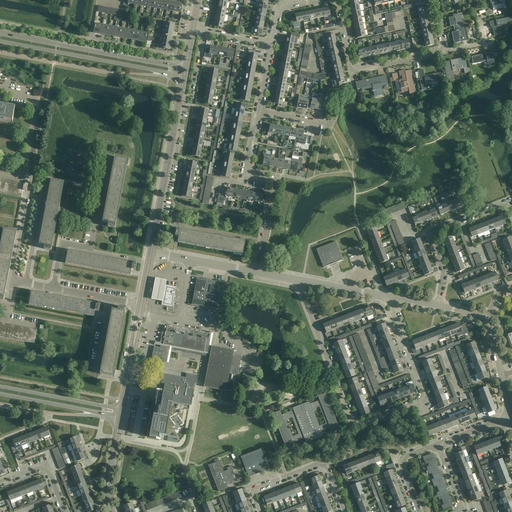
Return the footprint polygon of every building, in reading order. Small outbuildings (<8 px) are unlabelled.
[(162,0),(161,0),(155,0),(154,8),(160,9),(162,0)] [(162,0),(160,9),(166,10),(168,1),(162,0)] [(504,0),(491,0),(493,10),(506,7),(504,0)] [(175,3),(168,1),(166,10),(173,11),(175,3)] [(181,4),(175,3),(173,11),(180,13),(181,4)] [(360,11),(359,5),(350,7),(352,13),(360,11)] [(332,21),(331,15),(329,7),(322,9),(323,17),(324,20),(328,19),(328,22),(332,21)] [(416,16),(419,15),(428,13),(426,7),(418,9),(418,12),(416,13),(416,16)] [(322,9),(315,10),(317,18),(323,17),(322,9)] [(315,10),(308,12),(310,20),(317,18),(315,10)] [(352,13),(353,19),(362,17),(360,11),(352,13)] [(310,22),(310,20),(308,12),(301,13),(303,21),(303,23),(310,22)] [(216,13),(215,20),(224,21),(227,22),(228,16),(225,15),(216,13)] [(300,22),(303,21),(301,13),(295,14),(296,18),(292,19),(294,28),(301,27),(300,22)] [(419,15),(420,21),(429,20),(428,13),(419,15)] [(453,28),(453,29),(464,27),(461,13),(453,15),(454,17),(449,18),(450,26),(454,26),(454,28),(453,28)] [(257,15),(255,21),(264,23),(265,16),(257,15)] [(363,24),(362,17),(353,19),(354,26),(363,24)] [(499,19),(490,21),(491,27),(493,27),(494,36),(503,34),(501,26),(511,23),(511,21),(511,18),(500,21),(499,19)] [(223,28),(224,21),(215,20),(214,26),(223,28)] [(420,21),(422,28),(430,26),(429,20),(420,21)] [(165,22),(164,29),(173,30),(174,24),(165,22)] [(94,32),(101,34),(102,25),(96,24),(94,32)] [(354,26),(356,32),(364,30),(363,24),(354,26)] [(102,25),(101,34),(107,35),(109,26),(102,25)] [(107,35),(113,36),(115,27),(109,26),(107,35)] [(420,34),(423,34),(432,32),(430,26),(422,28),(422,30),(419,31),(420,34)] [(466,26),(464,27),(453,29),(454,30),(455,30),(455,32),(452,32),(454,44),(469,41),(466,26)] [(262,35),(263,29),(254,27),(253,34),(262,35)] [(120,37),(126,38),(128,30),(121,29),(120,37)] [(164,29),(163,35),(172,37),(173,30),(164,29)] [(128,30),(126,38),(132,40),(134,31),(128,30)] [(366,36),(364,30),(356,32),(357,38),(366,36)] [(132,40),(139,41),(140,32),(134,31),(132,40)] [(147,34),(140,32),(139,41),(146,42),(147,34)] [(327,39),(328,43),(336,41),(334,35),(331,35),(330,32),(321,33),(318,34),(319,37),(321,36),(322,40),(327,39)] [(285,43),(293,44),(294,41),(299,41),(300,35),(291,33),(290,37),(286,36),(285,43)] [(163,35),(162,42),(171,43),(172,37),(163,35)] [(434,45),(433,38),(424,40),(426,47),(434,45)] [(397,51),(403,50),(401,41),(401,39),(395,41),(395,43),(397,51)] [(408,40),(401,41),(403,50),(410,49),(408,40)] [(328,43),(329,50),(337,48),(336,41),(328,43)] [(171,43),(162,42),(160,48),(169,50),(171,43)] [(285,43),(284,50),(292,51),(293,44),(285,43)] [(395,43),(389,44),(391,53),(397,51),(395,43)] [(389,44),(383,45),(384,54),(391,53),(389,44)] [(212,55),(215,55),(217,46),(211,45),(210,48),(208,47),(207,50),(210,51),(209,55),(212,56),(212,55)] [(383,45),(376,47),(378,55),(384,54),(383,45)] [(229,49),(223,47),(221,58),(224,58),(224,57),(227,57),(229,49)] [(376,47),(370,48),(372,57),(378,55),(376,47)] [(486,54),(472,57),(473,64),(487,61),(489,67),(495,66),(491,47),(485,49),(486,54)] [(337,48),(329,50),(331,56),(339,54),(337,48)] [(370,48),(364,49),(366,58),(372,57),(370,48)] [(366,58),(364,49),(358,50),(359,59),(366,58)] [(284,50),(282,56),(291,58),(294,58),(295,52),(292,51),(284,50)] [(249,56),(248,59),(257,60),(258,54),(248,52),(248,56),(249,56)] [(331,56),(332,63),(340,61),(339,54),(331,56)] [(291,58),(282,56),(281,63),(289,65),(291,58)] [(462,58),(462,59),(451,61),(444,62),(448,82),(455,80),(453,71),(464,69),(465,74),(468,73),(465,57),(462,58)] [(340,61),(332,63),(334,70),(342,68),(340,61)] [(281,63),(280,70),(288,72),(289,65),(281,63)] [(334,70),(335,77),(343,75),(342,68),(334,70)] [(288,72),(280,70),(279,77),(287,78),(288,72)] [(402,79),(398,80),(398,76),(397,73),(392,74),(394,81),(395,81),(397,94),(402,93),(409,91),(409,94),(416,93),(415,85),(414,85),(412,76),(412,75),(411,70),(405,71),(405,70),(399,71),(400,76),(402,75),(402,79)] [(439,73),(424,76),(423,70),(418,71),(422,90),(431,88),(430,82),(440,80),(439,73)] [(318,74),(317,81),(320,81),(320,78),(325,77),(325,73),(318,74)] [(345,81),(343,75),(335,77),(333,77),(334,80),(331,81),(332,88),(341,86),(341,82),(345,81)] [(357,90),(361,89),(362,90),(373,88),(374,96),(383,95),(382,87),(389,86),(387,75),(355,82),(357,90)] [(279,77),(277,84),(286,85),(287,78),(279,77)] [(277,84),(276,90),(284,92),(287,92),(289,86),(286,85),(277,84)] [(276,90),(275,97),(283,99),(284,92),(276,90)] [(297,108),(301,109),(303,99),(304,96),(299,95),(298,99),(295,98),(293,106),(297,107),(297,108)] [(304,96),(303,99),(301,109),(307,110),(310,96),(304,95),(304,96)] [(287,103),(283,102),(283,99),(275,97),(274,104),(278,104),(277,108),(286,110),(287,103)] [(321,109),(324,110),(325,102),(322,102),(322,100),(317,99),(318,97),(317,97),(315,109),(320,110),(321,109)] [(0,118),(12,121),(12,122),(15,108),(14,108),(0,105),(0,104),(0,118)] [(272,133),(275,134),(277,126),(269,124),(267,135),(271,136),(272,133)] [(284,127),(277,126),(275,134),(278,134),(278,136),(282,137),(282,135),(284,127)] [(290,128),(284,127),(282,135),(289,136),(290,128)] [(290,128),(289,136),(288,139),(295,140),(296,138),(297,129),(290,128)] [(296,138),(299,138),(299,141),(302,142),(301,144),(305,144),(307,135),(303,135),(304,131),(297,129),(296,138)] [(225,156),(224,159),(233,160),(234,154),(224,152),(224,156),(225,156)] [(262,165),(269,166),(271,158),(272,155),(264,154),(262,165)] [(108,223),(107,227),(115,228),(116,226),(114,226),(125,166),(128,166),(129,160),(115,157),(103,222),(108,223)] [(278,159),(271,158),(269,166),(276,167),(278,159)] [(285,158),(284,160),(283,169),(290,170),(291,162),(292,159),(285,158)] [(296,171),(297,167),(301,168),(303,159),(299,158),(298,160),(295,160),(295,162),(291,162),(290,170),(296,171)] [(284,160),(278,159),(276,167),(283,169),(284,160)] [(44,245),(44,249),(51,251),(52,248),(50,248),(63,181),(52,179),(39,245),(44,245)] [(25,186),(19,184),(0,180),(0,192),(22,197),(23,191),(27,192),(28,185),(25,184),(25,186)] [(232,197),(234,189),(228,187),(226,198),(229,198),(229,197),(232,197)] [(192,192),(183,190),(182,196),(192,198),(192,195),(191,194),(192,192)] [(460,198),(454,200),(458,209),(463,206),(460,198)] [(442,202),(443,205),(446,213),(452,211),(449,202),(448,200),(442,202)] [(449,202),(452,211),(458,209),(454,200),(449,202)] [(436,204),(441,215),(446,213),(443,205),(440,206),(439,203),(436,204)] [(435,208),(429,210),(432,218),(438,216),(435,208)] [(423,212),(426,221),(432,218),(429,210),(423,212)] [(423,212),(418,214),(421,223),(426,221),(423,212)] [(412,217),(415,225),(421,223),(418,214),(412,217)] [(503,215),(497,218),(500,226),(506,224),(503,215)] [(491,220),(494,228),(500,226),(497,218),(491,220)] [(491,220),(486,222),(489,230),(494,228),(491,220)] [(480,224),(483,233),(489,230),(486,222),(480,224)] [(480,224),(474,227),(478,235),(483,233),(480,224)] [(367,229),(369,235),(377,232),(375,226),(367,229)] [(472,237),(478,235),(474,227),(469,229),(472,237)] [(239,241),(184,231),(179,230),(179,229),(176,228),(175,236),(179,237),(178,242),(243,254),(246,240),(240,239),(239,241)] [(0,250),(0,299),(4,300),(4,298),(3,297),(15,231),(4,229),(0,250)] [(369,235),(371,241),(380,238),(377,232),(369,235)] [(443,239),(445,244),(454,241),(452,235),(443,239)] [(502,239),(505,245),(511,242),(511,239),(511,236),(502,239)] [(371,241),(373,246),(382,243),(380,238),(371,241)] [(411,242),(414,247),(422,244),(420,238),(411,242)] [(445,244),(448,250),(456,247),(454,241),(445,244)] [(316,249),(323,268),(326,267),(342,261),(343,260),(336,242),(316,249)] [(373,246),(376,252),(384,249),(382,243),(373,246)] [(414,247),(416,253),(424,250),(422,244),(414,247)] [(448,250),(450,256),(458,253),(456,247),(448,250)] [(376,252),(378,258),(386,254),(384,249),(376,252)] [(416,253),(418,258),(426,255),(424,250),(416,253)] [(134,262),(134,264),(68,251),(65,263),(131,275),(132,270),(135,270),(137,263),(134,262)] [(450,256),(452,261),(460,258),(458,253),(450,256)] [(380,263),(388,260),(386,254),(378,258),(380,263)] [(418,258),(420,264),(428,261),(426,255),(418,258)] [(452,261),(454,267),(462,264),(460,258),(452,261)] [(420,264),(422,270),(430,266),(428,261),(420,264)] [(465,270),(462,264),(454,267),(456,273),(465,270)] [(433,272),(430,266),(422,270),(425,275),(433,272)] [(406,269),(400,271),(403,279),(409,277),(406,269)] [(394,273),(398,281),(403,279),(400,271),(394,273)] [(495,272),(489,274),(493,282),(498,280),(495,272)] [(394,273),(389,275),(392,284),(398,281),(394,273)] [(493,282),(489,274),(484,276),(487,285),(493,282)] [(386,286),(392,284),(389,275),(383,278),(386,286)] [(484,276),(478,278),(481,287),(487,285),(484,276)] [(166,279),(155,277),(151,298),(162,300),(163,300),(166,286),(165,286),(165,285),(166,285),(166,279)] [(220,310),(222,302),(223,296),(225,288),(224,288),(225,283),(197,278),(192,304),(220,310)] [(472,281),(476,289),(481,287),(478,278),(472,281)] [(472,281),(467,283),(470,291),(476,289),(472,281)] [(464,293),(470,291),(467,283),(461,285),(464,293)] [(166,285),(165,285),(165,286),(166,286),(163,300),(162,300),(161,305),(173,308),(174,302),(177,287),(176,287),(176,288),(166,286),(166,285)] [(29,304),(94,316),(95,311),(99,312),(100,304),(98,304),(97,305),(31,293),(29,304)] [(118,310),(113,309),(100,374),(114,377),(115,371),(113,371),(124,310),(126,310),(126,308),(119,306),(118,310)] [(377,316),(374,309),(371,310),(370,306),(364,308),(367,317),(373,314),(374,318),(377,316)] [(364,308),(358,310),(361,319),(367,317),(364,308)] [(358,310),(352,313),(355,321),(361,319),(358,310)] [(352,313),(346,315),(349,324),(355,321),(352,313)] [(346,315),(340,317),(344,326),(349,324),(346,315)] [(338,328),(344,326),(340,317),(335,320),(338,328)] [(335,320),(329,322),(332,330),(338,328),(335,320)] [(332,330),(329,322),(323,324),(326,333),(332,330)] [(376,326),(378,332),(387,329),(385,323),(376,326)] [(453,325),(456,334),(458,337),(464,334),(463,332),(467,330),(465,324),(460,325),(459,323),(453,325)] [(0,336),(34,343),(37,332),(0,324),(0,336)] [(163,345),(168,345),(171,327),(164,325),(163,332),(165,332),(163,345)] [(451,336),(456,334),(453,325),(447,327),(451,336)] [(172,346),(176,327),(171,327),(168,345),(172,346)] [(172,346),(177,347),(180,328),(176,327),(172,346)] [(447,327),(441,330),(445,338),(451,336),(447,327)] [(180,328),(177,347),(181,348),(185,329),(180,328)] [(181,348),(186,349),(189,330),(185,329),(181,348)] [(378,332),(381,338),(389,335),(387,329),(378,332)] [(190,350),(194,331),(189,330),(186,349),(190,350)] [(436,332),(439,340),(445,338),(441,330),(436,332)] [(190,350),(195,351),(198,332),(194,331),(190,350)] [(203,333),(198,332),(195,351),(199,352),(203,333)] [(436,332),(430,334),(433,343),(439,340),(436,332)] [(210,334),(207,333),(203,333),(199,352),(204,353),(207,340),(209,340),(210,334)] [(424,336),(427,345),(433,343),(430,334),(424,336)] [(381,338),(383,344),(392,340),(389,335),(381,338)] [(424,336),(418,339),(421,347),(427,345),(424,336)] [(417,353),(415,350),(421,347),(418,339),(412,341),(414,345),(410,346),(414,354),(417,353)] [(333,343),(335,349),(344,346),(341,340),(333,343)] [(383,344),(385,350),(394,346),(392,340),(383,344)] [(466,345),(468,351),(476,347),(474,342),(466,345)] [(154,346),(153,353),(166,356),(168,349),(154,346)] [(335,349),(337,355),(346,351),(344,346),(335,349)] [(385,350),(388,355),(396,352),(394,346),(385,350)] [(468,351),(470,357),(479,353),(476,347),(468,351)] [(241,356),(237,355),(231,354),(232,351),(220,348),(219,349),(213,348),(210,363),(209,363),(208,372),(207,381),(206,386),(234,392),(236,383),(241,356)] [(337,355),(340,361),(348,357),(346,351),(337,355)] [(388,355),(390,361),(398,358),(396,352),(388,355)] [(166,356),(153,353),(152,356),(151,360),(165,363),(166,356)] [(470,357),(473,363),(481,359),(479,353),(470,357)] [(340,361),(342,366),(350,363),(348,357),(340,361)] [(390,361),(392,367),(401,364),(398,358),(390,361)] [(422,362),(424,368),(433,365),(430,358),(422,362)] [(473,363),(475,368),(483,365),(481,359),(473,363)] [(342,366),(344,372),(353,369),(350,363),(342,366)] [(401,364),(392,367),(394,373),(403,370),(401,364)] [(424,368),(426,374),(435,370),(433,365),(424,368)] [(475,368),(477,374),(486,371),(483,365),(475,368)] [(353,369),(344,372),(346,378),(355,375),(353,369)] [(426,374),(429,380),(437,376),(435,370),(426,374)] [(486,371),(477,374),(480,380),(488,377),(486,371)] [(158,392),(149,436),(158,438),(159,434),(165,435),(172,402),(191,405),(194,390),(193,390),(195,376),(187,374),(186,378),(164,374),(162,384),(165,385),(163,393),(158,392)] [(429,380),(431,385),(439,382),(437,376),(429,380)] [(347,380),(350,387),(358,383),(356,377),(347,380)] [(431,385),(433,391),(442,388),(439,382),(431,385)] [(350,387),(352,392),(360,389),(358,383),(350,387)] [(406,386),(410,395),(415,393),(412,384),(406,386)] [(410,395),(406,386),(400,389),(404,397),(410,395)] [(478,390),(483,402),(491,398),(487,386),(478,390)] [(433,391),(436,397),(444,394),(442,388),(433,391)] [(352,392),(354,398),(363,395),(360,389),(352,392)] [(400,389),(395,391),(398,399),(404,397),(400,389)] [(398,399),(395,391),(389,393),(392,402),(398,399)] [(292,442),(304,438),(306,443),(323,436),(321,431),(330,428),(331,433),(339,430),(325,393),(317,396),(319,401),(310,404),(309,402),(293,408),(294,411),(282,415),(280,410),(273,413),(286,450),(294,447),(292,442)] [(389,393),(383,395),(386,404),(392,402),(389,393)] [(436,397),(438,403),(446,400),(444,394),(436,397)] [(354,398),(357,404),(365,401),(363,395),(354,398)] [(386,404),(383,395),(377,398),(380,406),(386,404)] [(487,414),(496,410),(491,398),(483,402),(487,414)] [(273,409),(291,402),(290,399),(272,406),(273,409)] [(446,400),(438,403),(440,409),(449,406),(446,400)] [(357,404),(359,410),(367,407),(365,401),(357,404)] [(367,407),(359,410),(361,416),(370,413),(367,407)] [(464,422),(470,420),(467,411),(466,409),(460,411),(461,414),(464,422)] [(473,409),(467,411),(470,420),(476,418),(473,409)] [(461,414),(455,416),(458,424),(464,422),(461,414)] [(449,418),(453,427),(458,424),(455,416),(449,418)] [(444,420),(447,428),(447,429),(453,427),(449,418),(444,420)] [(447,429),(447,428),(444,420),(438,423),(441,431),(447,429)] [(432,425),(433,428),(435,433),(441,431),(438,423),(432,425)] [(435,433),(433,428),(432,425),(426,427),(429,436),(435,433)] [(47,427),(41,429),(44,437),(50,435),(47,427)] [(39,440),(44,437),(41,429),(36,431),(39,440)] [(33,442),(39,440),(36,431),(30,434),(33,442)] [(28,444),(33,442),(30,434),(24,436),(28,444)] [(22,446),(28,444),(24,436),(19,438),(22,446)] [(68,439),(71,445),(79,442),(77,436),(68,439)] [(501,446),(497,437),(486,442),(489,450),(501,446)] [(13,440),(16,448),(16,449),(22,446),(19,438),(13,440)] [(71,445),(73,450),(81,447),(79,442),(71,445)] [(474,446),(477,455),(489,450),(486,442),(474,446)] [(384,449),(387,457),(390,456),(386,445),(377,449),(378,451),(384,449)] [(465,457),(463,451),(465,450),(464,446),(456,449),(458,453),(454,454),(456,460),(465,457)] [(73,450),(75,456),(83,453),(81,447),(73,450)] [(261,449),(241,457),(245,469),(249,477),(269,469),(265,461),(266,461),(261,449)] [(381,461),(381,460),(378,453),(378,452),(372,455),(375,463),(376,466),(382,464),(381,461)] [(86,458),(83,453),(75,456),(77,462),(86,458)] [(426,464),(428,463),(436,460),(435,458),(434,458),(432,454),(423,457),(426,464)] [(370,465),(375,463),(372,455),(366,457),(370,465)] [(366,457),(360,459),(364,468),(370,465),(366,457)] [(456,460),(459,466),(467,463),(465,457),(456,460)] [(493,461),(498,474),(506,470),(502,458),(493,461)] [(214,460),(215,462),(208,465),(218,491),(228,488),(227,486),(238,481),(232,468),(231,466),(227,468),(228,470),(224,471),(220,461),(219,459),(214,460)] [(358,470),(364,468),(360,459),(355,461),(358,470)] [(427,467),(428,470),(437,467),(436,462),(437,462),(436,460),(428,463),(429,466),(427,467)] [(355,461),(349,464),(352,472),(358,470),(355,461)] [(459,466),(461,472),(470,469),(467,463),(459,466)] [(73,473),(81,470),(78,464),(70,468),(73,473)] [(346,475),(352,472),(349,464),(343,466),(346,475)] [(432,473),(433,476),(441,473),(440,471),(439,471),(437,467),(428,470),(426,471),(427,474),(428,473),(429,474),(432,473)] [(383,473),(385,479),(394,475),(392,469),(383,473)] [(461,472),(463,478),(472,474),(470,469),(461,472)] [(75,479),(83,476),(81,470),(73,473),(75,479)] [(502,485),(511,482),(506,470),(498,474),(502,485)] [(432,480),(433,483),(442,480),(441,475),(442,475),(441,473),(433,476),(434,479),(432,480)] [(463,478),(465,484),(474,480),(472,474),(463,478)] [(310,479),(312,485),(321,481),(319,475),(310,479)] [(385,479),(388,485),(396,481),(394,475),(385,479)] [(75,479),(77,485),(85,481),(83,476),(75,479)] [(41,480),(35,482),(38,490),(39,492),(45,490),(41,480)] [(444,484),(442,480),(433,483),(434,486),(437,485),(438,489),(446,486),(445,484),(444,484)] [(465,484),(468,489),(476,486),(474,480),(465,484)] [(79,490),(87,487),(85,481),(77,485),(79,490)] [(312,485),(315,491),(323,487),(321,481),(312,485)] [(388,485),(390,490),(399,487),(396,481),(388,485)] [(38,490),(35,482),(30,484),(33,492),(38,490)] [(350,486),(353,492),(362,488),(359,482),(350,486)] [(299,483),(293,485),(296,494),(302,492),(299,483)] [(30,484),(24,486),(27,494),(30,493),(33,492),(30,484)] [(290,496),(296,494),(293,485),(287,487),(290,496)] [(24,486),(18,488),(22,496),(27,494),(24,486)] [(437,493),(438,496),(447,493),(446,488),(447,488),(446,486),(438,489),(439,492),(437,493)] [(468,489),(470,495),(479,492),(476,486),(468,489)] [(79,490),(81,496),(89,493),(87,487),(79,490)] [(287,487),(281,490),(284,498),(290,496),(287,487)] [(315,491),(317,496),(325,493),(323,487),(315,491)] [(390,490),(392,496),(401,493),(399,487),(390,490)] [(18,488),(13,490),(16,498),(22,496),(18,488)] [(353,492),(355,497),(364,494),(362,488),(353,492)] [(499,494),(501,499),(509,495),(507,489),(506,490),(506,488),(494,492),(495,495),(499,494)] [(233,492),(235,498),(244,495),(242,489),(233,492)] [(10,501),(16,498),(13,490),(7,493),(10,501)] [(279,501),(284,498),(281,490),(275,492),(279,501)] [(275,492),(269,494),(273,503),(279,501),(275,492)] [(481,498),(479,492),(470,495),(472,501),(481,498)] [(83,501),(92,498),(89,493),(81,496),(83,501)] [(317,496),(319,502),(328,499),(325,493),(317,496)] [(392,496),(394,502),(403,499),(401,493),(392,496)] [(442,498),(443,502),(451,498),(450,496),(449,497),(447,493),(438,496),(439,499),(442,498)] [(267,505),(273,503),(269,494),(263,497),(267,505)] [(355,497),(357,503),(366,500),(364,494),(355,497)] [(235,498),(238,504),(246,501),(244,495),(235,498)] [(501,499),(503,505),(511,501),(509,495),(501,499)] [(83,501),(86,507),(94,504),(92,498),(83,501)] [(452,501),(451,498),(443,502),(444,505),(442,506),(443,509),(452,506),(450,501),(452,501)] [(319,502),(321,508),(330,505),(328,499),(319,502)] [(405,505),(403,499),(394,502),(397,508),(405,505)] [(357,503),(360,509),(368,506),(366,500),(357,503)] [(202,504),(204,510),(213,507),(210,501),(202,504)] [(238,504),(240,510),(248,506),(246,501),(238,504)] [(503,505),(505,510),(511,507),(511,502),(511,501),(503,505)] [(126,511),(134,509),(132,503),(123,506),(126,511)]
